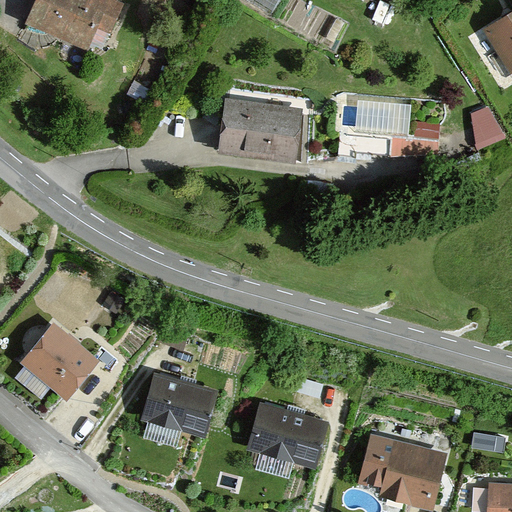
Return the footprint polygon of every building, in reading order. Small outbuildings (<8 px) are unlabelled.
[(104,0),(41,0),(31,22),(87,47),(90,40),(98,24),(111,29),(121,7),(104,0)] [(511,59),(511,15),(484,33),(504,65),(511,59)] [(98,24),(90,40),(103,46),(111,29),(98,24)] [(503,135),(490,109),(477,114),(481,143),(503,135)] [(228,116),(223,157),(226,159),(293,163),(295,121),(228,116)] [(99,356),(59,323),(32,356),(72,389),(99,356)] [(220,389),(162,372),(150,413),(154,414),(187,424),(208,430),(220,389)] [(331,421),(267,402),(255,444),(266,447),(300,457),(319,462),(331,421)] [(187,424),(154,414),(148,434),(181,443),(187,424)] [(489,432),(480,431),(480,442),(488,442),(489,432)] [(447,454),(404,443),(391,489),(434,501),(447,454)] [(300,457),(266,447),(261,466),(294,475),(300,457)] [(511,511),(511,484),(497,484),(494,511),(511,511)]
